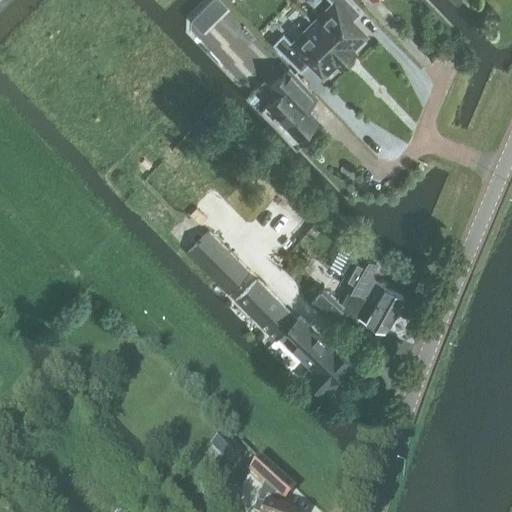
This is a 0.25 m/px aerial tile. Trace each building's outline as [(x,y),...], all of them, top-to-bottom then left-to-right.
[(310,20),(348,58),(355,51),(352,47),(365,34),(351,20),(360,11),(348,0),(330,0),(310,20)] [(340,66),(348,58),(310,20),(291,39),(283,32),(273,42),(300,69),(308,60),(323,75),(336,62),(340,66)] [(297,136),(317,117),(306,105),(316,95),(289,66),(269,84),(277,93),(266,104),(297,136)] [(349,222),(337,213),(329,222),(327,225),(339,235),(349,222)] [(187,250),(186,250),(228,291),(228,292),(249,271),(249,270),(209,231),(206,234),(205,233),(187,250)] [(349,289),(393,314),(403,295),(372,278),(370,273),(376,262),(357,252),(340,282),(349,287),(349,289)] [(297,318),(287,308),(256,278),(235,299),(276,339),(279,335),(309,365),(303,372),(325,394),(353,365),(331,343),(330,343),(300,315),(297,318)] [(393,314),(349,289),(341,302),(323,286),(312,298),(333,316),(338,311),(350,319),(353,313),(384,331),(393,314)] [(284,511),(279,510),(296,490),(259,457),(247,475),(262,488),(253,511),(284,511)]
